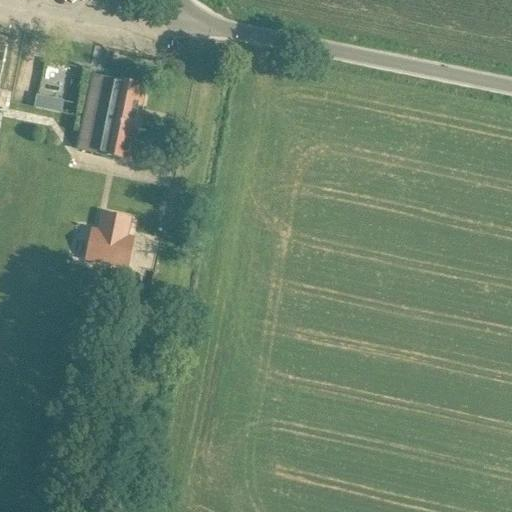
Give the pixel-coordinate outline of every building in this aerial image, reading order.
[(0,56),(8,57),(12,35),(0,33),(0,56)] [(144,89),(94,78),(79,150),(129,160),(144,89)] [(30,107),(57,113),(60,99),(33,94),(30,107)] [(93,232),(87,259),(126,268),(132,240),(125,239),(129,221),(104,215),(100,234),(93,232)] [(156,267),(161,236),(135,232),(130,263),(156,267)]
